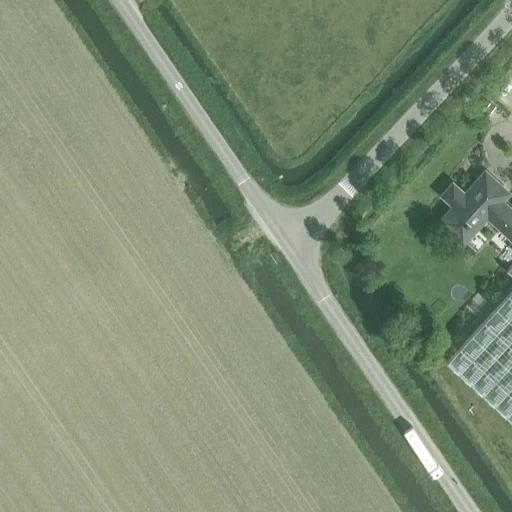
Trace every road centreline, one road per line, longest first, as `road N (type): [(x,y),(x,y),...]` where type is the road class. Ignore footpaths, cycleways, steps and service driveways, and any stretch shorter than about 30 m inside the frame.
road 1 (unclassified): [(290,248),(511,9)]
road 2 (unclassified): [(469,511),(290,248)]
road 3 (unclassified): [(290,248),(119,0)]
